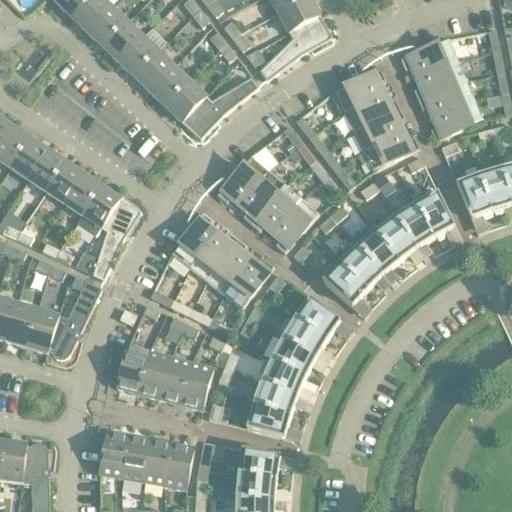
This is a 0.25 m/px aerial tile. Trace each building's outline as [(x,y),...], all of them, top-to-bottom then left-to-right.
[(62,0),(56,7),(72,22),(93,0),(62,0)] [(100,0),(93,0),(72,22),(88,37),(112,12),(100,0)] [(199,0),(207,10),(214,4),(211,0),(199,0)] [(268,0),(278,18),(309,1),(308,0),(268,0)] [(289,37),(320,20),(309,1),(278,18),(289,37)] [(193,20),(200,15),(191,3),(183,8),(193,20)] [(214,4),(207,10),(216,22),(223,16),(214,4)] [(104,52),(128,26),(112,12),(88,37),(104,52)] [(200,15),(193,20),(202,32),(209,27),(200,15)] [(292,44),(260,76),(268,86),(302,60),(307,57),(306,55),(319,48),(320,47),(322,46),(323,44),(324,42),(325,40),(325,38),(325,36),(325,34),(324,32),(323,29),(324,28),(320,20),(289,37),(292,44)] [(240,24),(234,29),(241,38),(247,33),(240,24)] [(119,67),(143,41),(128,26),(104,52),(119,67)] [(241,38),(234,29),(232,26),(224,32),(233,44),(241,38)] [(493,58),(501,56),(496,35),(488,36),(493,58)] [(219,55),(227,49),(218,37),(210,43),(219,55)] [(250,50),(241,39),(241,38),(233,44),(243,56),(250,50)] [(135,82),(159,56),(143,41),(119,67),(135,82)] [(416,83),(458,65),(449,44),(401,64),(406,75),(412,73),(416,83)] [(227,49),(219,55),(228,67),(236,61),(227,49)] [(151,97),(175,71),(159,56),(135,82),(151,97)] [(497,79),(505,77),(501,56),(493,58),(497,79)] [(418,105),(467,85),(458,65),(416,83),(421,93),(414,95),(418,105)] [(166,112),(190,86),(175,71),(151,97),(166,112)] [(344,117),(385,97),(380,88),(386,85),(380,74),(334,97),(344,117)] [(501,100),(509,98),(505,77),(497,79),(501,100)] [(206,101),(182,127),(189,133),(190,131),(192,134),(194,135),(196,136),(199,136),(201,136),(203,136),(206,135),(208,134),(209,133),(219,122),(221,124),(225,119),(259,93),(251,83),(212,106),(206,101)] [(433,122),(475,105),(467,85),(418,105),(423,115),(429,113),(433,122)] [(182,127),(206,101),(190,86),(166,112),(182,127)] [(353,137),(400,114),(395,104),(389,107),(385,97),(344,117),(353,137)] [(511,113),(509,98),(501,100),(505,121),(511,120),(511,113)] [(475,105),(433,122),(437,132),(431,135),(436,146),(484,126),(475,105)] [(363,156),(404,136),(399,126),(405,123),(400,114),(353,137),(363,156)] [(310,144),(316,139),(302,121),(296,126),(310,144)] [(0,149),(13,131),(0,122),(0,149)] [(493,133),(495,143),(509,139),(507,129),(493,133)] [(0,165),(11,172),(31,143),(13,131),(0,149),(0,165)] [(297,154),(303,149),(290,131),(283,136),(297,154)] [(481,146),(495,143),(493,133),(478,137),(481,146)] [(404,136),(363,156),(373,177),(420,153),(415,143),(408,146),(404,136)] [(323,161),(329,156),(316,139),(310,144),(323,161)] [(29,184),(48,155),(31,143),(11,172),(29,184)] [(456,147),(442,152),(445,161),(459,155),(456,147)] [(310,170),(316,165),(303,149),(297,154),(310,170)] [(47,196),(66,167),(48,155),(29,184),(47,196)] [(336,177),(342,172),(329,156),(323,161),(336,177)] [(239,210),(269,175),(252,160),(218,200),(227,208),(231,203),(239,210)] [(425,171),(421,162),(407,169),(412,177),(425,171)] [(323,187),(329,182),(316,165),(310,170),(323,187)] [(65,208),(84,179),(66,167),(47,196),(65,208)] [(511,171),(503,173),(511,204),(511,171)] [(342,172),(336,177),(349,195),(356,190),(342,172)] [(506,221),(511,219),(511,204),(503,173),(480,180),(493,217),(504,214),(506,221)] [(251,229),(286,189),(269,175),(239,210),(248,217),(243,222),(251,229)] [(83,220),(102,191),(84,179),(65,208),(83,220)] [(373,188),(378,196),(391,187),(386,179),(373,188)] [(457,189),(475,232),(485,228),(482,221),(493,217),(480,180),(457,189)] [(329,182),(323,187),(337,205),(343,200),(329,182)] [(366,204),(378,196),(373,188),(361,196),(366,204)] [(272,238),(302,204),(286,189),(251,229),(260,236),(264,231),(272,238)] [(102,191),(83,220),(77,229),(96,241),(101,232),(121,203),(102,191)] [(416,209),(436,243),(446,237),(449,244),(459,239),(438,197),(416,209)] [(107,237),(93,280),(105,286),(123,247),(126,241),(125,240),(133,228),(134,226),(134,224),(134,221),(134,219),(134,217),(133,215),(131,213),(130,211),(127,209),(128,208),(121,203),(101,232),(107,237)] [(302,204),(272,238),(280,245),(276,250),(285,258),(319,218),(302,204)] [(426,249),(436,243),(416,209),(396,222),(422,261),(430,255),(426,249)] [(330,221),(337,228),(348,218),(341,211),(330,221)] [(190,273),(217,237),(209,230),(213,225),(203,218),(172,260),(190,273)] [(325,238),(337,228),(330,221),(319,231),(325,238)] [(413,266),(422,261),(396,222),(376,236),(400,267),(409,260),(413,266)] [(25,228),(22,236),(33,241),(36,233),(25,228)] [(16,244),(20,235),(7,229),(3,238),(16,244)] [(20,235),(16,244),(30,251),(34,242),(33,241),(22,236),(20,235)] [(391,274),(400,267),(376,236),(358,251),(389,287),(396,280),(391,274)] [(207,286),(239,245),(230,238),(226,243),(217,237),(190,273),(207,286)] [(0,245),(0,256),(9,261),(13,252),(0,245)] [(224,299),(252,263),(243,257),(247,251),(239,245),(207,286),(224,299)] [(46,247),(42,256),(56,263),(60,254),(46,247)] [(303,249),(293,261),(301,267),(310,256),(303,249)] [(381,293),(389,287),(358,251),(340,268),(368,296),(376,288),(381,293)] [(13,252),(9,261),(22,267),(27,258),(13,252)] [(60,254),(56,263),(70,269),(74,260),(60,254)] [(252,263),(224,299),(242,313),(274,271),(265,264),(260,270),(252,263)] [(49,280),(53,270),(40,264),(35,273),(49,280)] [(91,268),(82,264),(77,273),(86,277),(91,268)] [(360,304),(368,296),(340,268),(323,287),(359,317),(366,309),(360,304)] [(53,270),(49,280),(62,286),(66,276),(53,270)] [(287,285),(279,279),(269,292),(277,298),(287,285)] [(60,320),(49,356),(51,357),(53,361),(56,364),(60,365),(64,365),(68,363),(71,359),(102,294),(76,281),(72,291),(82,295),(68,323),(60,320)] [(171,312),(174,305),(154,295),(151,302),(171,312)] [(0,344),(6,346),(18,308),(0,302),(0,344)] [(296,323),(328,345),(335,335),(341,340),(348,331),(339,324),(310,303),(296,323)] [(190,321),(193,314),(174,305),(171,312),(190,321)] [(27,350),(38,314),(18,308),(6,346),(17,349),(17,347),(27,350)] [(248,323),(257,329),(264,315),(255,309),(248,323)] [(147,310),(143,318),(156,324),(160,316),(147,310)] [(49,356),(60,320),(38,314),(27,350),(37,353),(36,355),(48,359),(49,356)] [(125,314),(120,324),(132,330),(137,320),(125,314)] [(209,331),(212,323),(193,314),(190,321),(209,331)] [(182,337),(186,329),(174,323),(170,331),(182,337)] [(212,323),(209,331),(229,340),(232,333),(212,323)] [(249,342),(257,329),(248,323),(240,337),(249,342)] [(322,354),(328,345),(296,323),(283,344),(324,367),(329,358),(322,354)] [(186,329),(182,337),(195,343),(199,335),(186,329)] [(225,348),(213,342),(209,350),(221,356),(225,348)] [(319,376),(324,367),(283,344),(272,365),(307,382),(312,372),(319,376)] [(139,397),(150,356),(128,350),(117,393),(129,396),(129,394),(139,397)] [(160,404),(171,362),(150,356),(139,397),(149,399),(149,401),(160,404)] [(224,372),(234,376),(240,361),(230,357),(224,372)] [(181,408),(192,367),(171,362),(160,404),(171,407),(171,405),(181,408)] [(302,392),(307,382),(272,365),(262,387),(306,405),(309,395),(302,392)] [(192,367),(181,408),(191,411),(190,412),(202,416),(214,373),(192,367)] [(228,391),(234,376),(224,372),(218,387),(228,391)] [(302,414),(306,405),(262,387),(254,410),(291,422),(295,411),(302,414)] [(213,408),(209,424),(219,427),(223,411),(213,408)] [(288,433),(291,422),(254,410),(247,434),(282,443),(281,444),(292,446),(295,435),(288,433)] [(122,483),(129,442),(119,440),(120,438),(107,436),(100,479),(122,483)] [(143,487),(151,444),(140,442),(139,444),(129,442),(122,483),(143,487)] [(164,491),(172,450),(162,448),(162,446),(151,444),(143,487),(164,491)] [(23,488),(27,451),(28,448),(15,447),(15,449),(5,447),(0,485),(23,488)] [(27,451),(23,488),(31,489),(32,511),(50,511),(48,457),(48,453),(45,449),(41,447),(37,447),(33,448),(30,451),(27,451)] [(214,449),(204,447),(201,463),(211,465),(214,449)] [(172,450),(164,491),(187,495),(194,452),(182,450),(182,452),(172,450)] [(242,454),(239,479),(277,483),(279,472),(286,474),(289,462),(278,460),(278,461),(242,454)] [(276,495),(277,483),(239,479),(236,503),(283,505),(284,495),(276,495)] [(196,501),(206,501),(207,485),(197,485),(196,501)] [(205,511),(206,501),(196,501),(195,511),(205,511)] [(282,511),(283,505),(236,503),(236,511),(282,511)]
